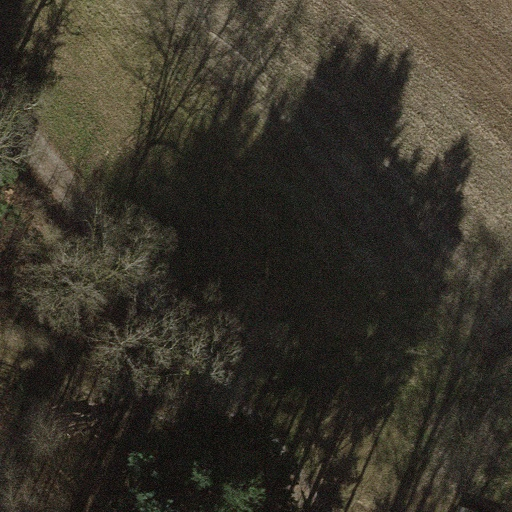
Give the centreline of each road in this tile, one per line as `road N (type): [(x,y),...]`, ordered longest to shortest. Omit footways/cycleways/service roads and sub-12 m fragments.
road 1 (track): [(324,511),(231,406),(0,108)]
road 2 (track): [(202,369),(0,319)]
